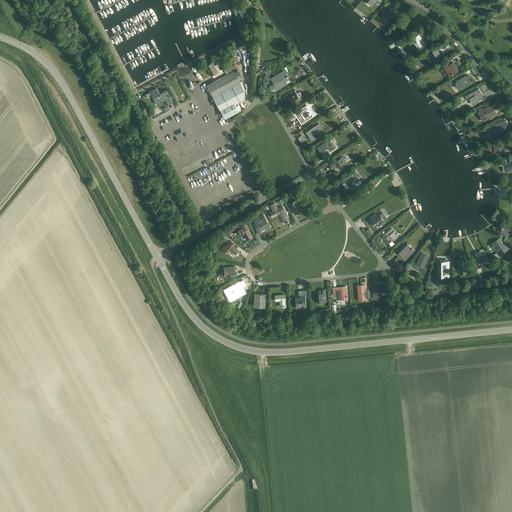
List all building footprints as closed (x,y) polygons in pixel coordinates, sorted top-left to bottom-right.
[(392,20),(396,14),(387,6),(380,15),(387,21),(390,18),(392,20)] [(411,38),(414,43),(419,50),(430,42),(422,31),(415,36),(415,35),(411,38)] [(445,39),(439,43),(442,47),(448,43),(445,39)] [(433,62),(442,57),(437,48),(428,54),(433,62)] [(450,75),(457,70),(452,62),(453,62),(451,59),(446,62),(448,65),(445,67),(450,75)] [(226,74),(237,68),(233,60),(222,67),(226,74)] [(214,77),(223,72),(221,69),(220,70),(217,64),(215,65),(213,62),(205,66),(211,75),(212,74),(214,77)] [(235,70),(207,85),(216,103),(221,111),(235,104),(244,99),(245,89),(241,81),(235,70)] [(286,73),(284,70),(271,78),(275,84),(269,87),(271,90),(275,88),(276,90),(278,89),(291,82),(288,77),(289,76),(286,73)] [(267,80),(271,78),(266,71),(262,73),(267,80)] [(457,80),(455,87),(462,89),(470,84),(471,80),(468,79),(469,76),(465,75),(457,80)] [(168,105),(173,102),(166,90),(160,94),(156,88),(149,92),(155,103),(164,98),(168,105)] [(469,98),(472,104),(484,97),(479,88),(465,96),(467,99),(469,98)] [(299,92),(297,93),(294,90),(284,97),(286,99),(289,97),(290,99),(292,102),(298,98),(298,100),(303,97),(299,92)] [(288,115),(292,121),(297,117),(298,119),(301,118),(302,120),(300,121),(302,124),(314,116),(312,114),(314,113),(310,108),(313,103),(311,100),(305,103),(306,105),(294,113),(293,112),(288,115)] [(239,111),(235,104),(221,111),(225,118),(239,111)] [(482,121),(496,114),(491,105),(478,112),(482,121)] [(154,118),(164,113),(161,109),(159,110),(158,109),(155,111),(154,110),(150,112),(154,118)] [(504,126),(507,125),(505,121),(499,123),(490,126),(491,127),(488,128),(492,139),(504,134),(503,132),(506,131),(504,126)] [(146,125),(152,136),(155,134),(150,123),(146,125)] [(318,124),(315,125),(309,130),(310,131),(307,134),(311,139),(314,137),(313,135),(316,132),(318,135),(324,132),(318,124)] [(511,138),(499,142),(494,144),(495,148),(500,147),(502,152),(509,150),(510,151),(511,150),(511,145),(510,147),(509,143),(511,142),(511,138)] [(329,151),(335,147),(329,139),(317,147),(322,154),(325,152),(324,150),(328,148),(329,151)] [(340,169),(348,164),(342,157),(336,161),(336,160),(329,164),(332,168),(336,166),(336,167),(338,166),(340,169)] [(511,158),(509,159),(510,162),(507,162),(506,159),(499,161),(500,165),(502,165),(504,172),(511,169),(511,158)] [(345,181),(349,187),(352,191),(358,186),(355,183),(360,180),(357,177),(359,176),(355,170),(350,174),(352,176),(345,181)] [(289,203),(295,214),(302,210),(296,199),(289,203)] [(270,212),(272,217),(280,213),(285,223),(287,222),(288,221),(290,220),(284,210),(285,210),(282,206),(278,208),(274,202),(270,205),(273,211),(270,212)] [(376,226),(384,220),(380,214),(377,216),(375,214),(370,217),(376,226)] [(250,224),(253,223),(254,226),(257,224),(260,231),(264,228),(265,231),(271,228),(263,215),(255,219),(253,216),(251,218),(250,217),(247,218),(250,224)] [(244,227),(238,231),(240,235),(244,234),(247,240),(249,239),(250,239),(250,238),(252,237),(248,231),(249,231),(247,226),(248,226),(245,220),(242,222),(244,227)] [(511,227),(511,225),(504,222),(501,231),(508,234),(511,228),(511,227)] [(393,239),(399,235),(392,227),(382,236),(389,244),(393,239)] [(504,252),(509,249),(507,246),(506,247),(499,238),(491,244),(496,252),(503,247),(504,249),(503,250),(504,252)] [(221,249),(223,250),(227,253),(230,250),(234,254),(236,252),(237,251),(237,250),(238,250),(235,248),(237,245),(231,240),(226,247),(224,245),(221,249)] [(404,258),(413,248),(408,243),(399,252),(404,258)] [(423,268),(429,255),(422,252),(417,263),(414,262),(412,267),(417,269),(419,265),(420,266),(423,268)] [(477,257),(483,270),(491,266),(485,253),(477,257)] [(459,273),(468,272),(466,259),(457,261),(459,273)] [(440,265),(438,265),(438,275),(442,274),(442,276),(449,275),(449,261),(447,261),(447,260),(440,261),(440,265)] [(229,273),(236,272),(235,266),(223,267),(224,269),(219,274),(225,278),(229,273)] [(241,288),(246,285),(243,280),(224,290),(227,295),(231,293),(234,298),(243,293),(241,288)] [(373,289),(374,298),(379,297),(379,292),(388,291),(387,282),(377,283),(378,288),(373,289)] [(368,290),(365,290),(364,285),(358,285),(359,300),(366,300),(366,298),(369,297),(368,290)] [(336,300),(347,299),(346,287),(336,288),(336,294),(334,294),(334,298),(336,297),(336,300)] [(317,302),(326,301),(325,289),(322,289),(322,293),(320,293),(317,293),(317,302)] [(299,306),(306,305),(304,290),(301,290),(302,295),(299,295),(299,297),(295,298),(296,308),(300,307),(299,306)] [(255,294),(254,305),(264,306),(265,295),(255,294)] [(285,294),(275,295),(276,300),(280,300),(280,305),(283,305),(283,306),(286,305),(285,299),(285,294)]
